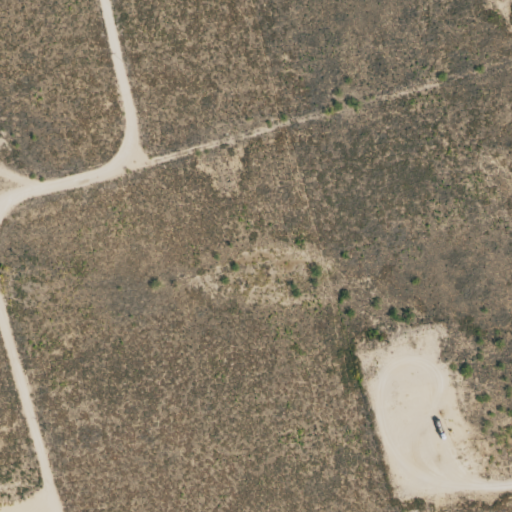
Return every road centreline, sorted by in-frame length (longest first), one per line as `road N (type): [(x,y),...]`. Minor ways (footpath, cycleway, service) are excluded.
road 1 (track): [(0,304),(25,188),(511,53)]
road 2 (track): [(132,158),(100,0)]
